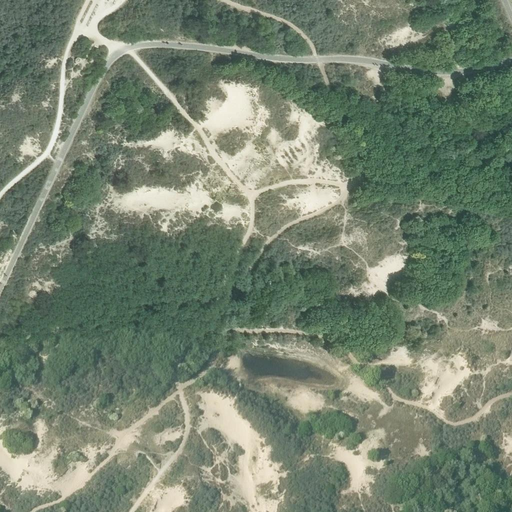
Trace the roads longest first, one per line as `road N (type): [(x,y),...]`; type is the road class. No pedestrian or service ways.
road 1 (unknown): [(26,511),(88,475),(136,423),(203,371),(234,291),(265,246),(337,202),(357,176),(310,44),(288,22),(226,0)]
road 2 (unknown): [(511,394),(477,416),(444,421),(395,398),(324,335),(226,328)]
